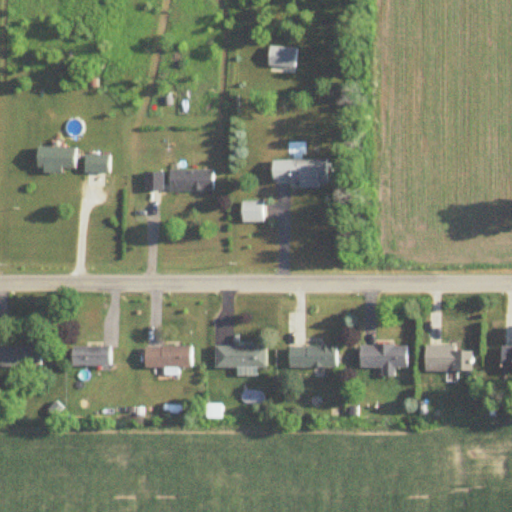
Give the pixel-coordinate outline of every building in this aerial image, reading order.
[(270,67),(297,68),(297,48),(271,47),(270,67)] [(77,148),(41,148),(41,172),(77,172),(77,148)] [(110,156),(87,156),(87,173),(110,173),(110,156)] [(330,160),(275,160),(275,186),(330,186),(330,160)] [(214,171),(171,171),(171,191),(214,191),(214,171)] [(146,173),(146,191),(165,191),(165,173),(146,173)] [(385,378),(398,378),(398,368),(409,368),(409,345),(362,345),(362,368),(385,368),(385,378)] [(0,367),(42,367),(42,348),(0,347),(0,367)] [(112,366),(112,347),(74,347),(74,366),(112,366)] [(269,369),(269,347),(218,347),(218,369),(269,369)] [(340,369),(340,347),(293,347),(293,369),(340,369)] [(193,348),(147,348),(147,368),(193,368),(193,348)] [(428,348),(428,372),(475,372),(475,348),(428,348)]
